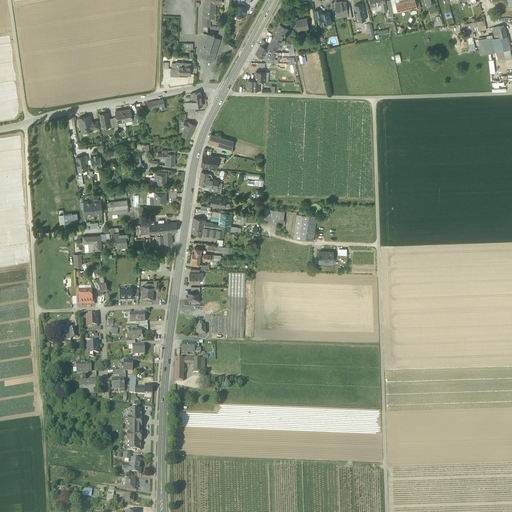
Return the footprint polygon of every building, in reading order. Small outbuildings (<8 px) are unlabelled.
[(205,0),(205,1),(206,1),(209,1),(209,3),(208,18),(214,18),(215,14),(214,14),(214,3),(220,4),(220,0),(205,0)] [(369,0),(370,6),(375,5),(381,4),(382,8),(383,12),(387,11),(385,3),(384,0),(369,0)] [(403,2),(405,10),(409,9),(409,11),(410,11),(416,9),(417,9),(415,2),(414,0),(409,0),(410,1),(403,2)] [(338,12),(339,16),(344,15),(344,16),(346,16),(348,15),(347,7),(346,5),(345,2),(335,4),(336,9),(334,9),(335,13),(338,12)] [(403,2),(399,3),(395,4),(396,5),(397,12),(403,11),(405,10),(403,2)] [(354,10),(356,22),(365,20),(362,4),(354,5),(355,10),(354,10)] [(234,15),(244,17),(244,13),(245,13),(246,8),(245,8),(246,7),(237,6),(236,9),(235,9),(234,15)] [(321,25),(322,26),(326,25),(327,24),(331,23),(329,13),(325,13),(322,13),(322,14),(321,14),(318,15),(319,19),(320,25),(321,25)] [(297,30),(302,30),(302,29),(308,28),(306,18),(303,19),(303,20),(296,21),(295,21),(296,25),(297,30)] [(463,24),(464,33),(471,32),(473,32),(480,30),(479,22),(463,24)] [(278,29),(273,37),(280,41),(287,28),(280,25),(277,29),(278,29)] [(494,35),(494,38),(499,37),(506,36),(504,26),(492,27),(492,28),(493,35),(494,35)] [(375,36),(372,28),(365,30),(368,40),(374,38),(374,36),(375,36)] [(207,33),(205,37),(206,37),(204,46),(203,52),(201,51),(200,55),(212,59),(216,46),(218,46),(221,39),(214,37),(214,36),(208,33),(207,33)] [(495,52),(497,52),(509,50),(509,49),(506,36),(499,37),(494,38),(493,39),(492,39),(495,52)] [(273,37),(267,49),(268,49),(269,50),(270,50),(273,52),(275,48),(276,49),(279,45),(278,44),(280,41),(273,37)] [(488,53),(495,52),(492,39),(478,41),(480,55),(488,53)] [(266,53),(268,49),(267,49),(260,45),(255,54),(263,58),(263,57),(266,53)] [(510,57),(509,50),(497,52),(498,59),(510,57)] [(191,67),(190,67),(179,66),(179,69),(179,74),(190,75),(191,67)] [(261,81),(265,81),(265,72),(256,72),(255,77),(255,80),(261,81)] [(261,84),(261,81),(255,80),(248,80),(248,84),(246,84),(246,89),(250,90),(251,91),(254,91),(255,90),(260,90),(261,84)] [(191,101),(201,100),(200,92),(197,93),(193,93),(190,94),(191,96),(191,101)] [(151,101),(153,108),(160,106),(165,105),(163,99),(151,101)] [(130,109),(123,110),(125,121),(132,120),(131,115),(130,109)] [(118,122),(125,121),(123,110),(116,111),(117,117),(118,123),(118,122)] [(100,114),(102,127),(110,125),(109,119),(108,113),(100,114)] [(81,126),(82,132),(87,131),(87,130),(92,129),(91,122),(90,116),(79,118),(81,124),(80,124),(79,125),(80,126),(81,126)] [(92,129),(99,128),(98,121),(91,122),(92,129)] [(182,135),(189,138),(192,133),(191,133),(195,125),(185,121),(183,126),(185,127),(184,130),(182,135)] [(232,149),(233,141),(210,134),(208,141),(232,149)] [(232,149),(208,141),(208,143),(232,150),(232,149)] [(241,142),(233,141),(232,149),(240,150),(241,142)] [(167,165),(175,165),(175,154),(167,153),(167,157),(167,165)] [(95,167),(96,169),(99,168),(99,167),(102,166),(101,156),(97,157),(97,154),(94,155),(94,157),(91,158),(92,168),(95,167)] [(201,166),(209,167),(210,155),(203,154),(201,166)] [(210,155),(209,167),(217,168),(218,163),(218,160),(224,161),(224,157),(210,155)] [(76,157),(78,170),(81,169),(81,170),(82,171),(86,170),(86,163),(84,156),(76,157)] [(155,172),(155,175),(157,176),(157,184),(166,185),(167,172),(155,172)] [(217,187),(218,183),(213,182),(213,180),(213,179),(211,174),(208,173),(201,172),(199,184),(202,185),(210,186),(217,187)] [(111,187),(114,187),(116,186),(118,183),(117,180),(115,178),(111,178),(109,179),(108,182),(108,185),(111,187)] [(209,191),(218,193),(218,190),(221,190),(222,183),(218,183),(217,187),(210,186),(209,191)] [(154,192),(154,197),(154,204),(166,204),(166,198),(165,198),(165,192),(154,192)] [(211,205),(224,207),(225,202),(225,197),(212,195),(211,205)] [(100,200),(92,201),(93,215),(102,214),(101,207),(100,200)] [(107,202),(108,210),(127,208),(128,208),(127,200),(107,202)] [(85,215),(93,215),(92,201),(84,202),(84,208),(85,215)] [(320,205),(317,203),(313,204),(310,206),(310,210),(311,214),(314,215),(318,215),(321,212),(322,209),(320,205)] [(263,219),(283,222),(284,211),(264,208),(263,219)] [(219,221),(231,222),(231,214),(220,212),(220,217),(219,221)] [(73,222),(72,213),(59,215),(60,224),(65,223),(73,222)] [(293,238),(305,240),(309,215),(296,213),(293,238)] [(317,216),(309,215),(305,240),(313,241),(317,216)] [(193,218),(192,225),(204,227),(205,222),(205,220),(193,218)] [(230,231),(230,226),(231,222),(219,221),(219,225),(218,229),(218,230),(224,230),(230,231)] [(158,236),(163,235),(163,232),(171,231),(174,231),(177,231),(176,223),(149,225),(150,233),(154,233),(158,233),(158,236)] [(140,226),(140,234),(150,233),(149,225),(140,226)] [(203,234),(203,233),(204,227),(192,225),(191,232),(203,234)] [(172,244),(172,234),(171,231),(163,232),(163,235),(164,244),(172,244)] [(117,243),(117,247),(127,246),(126,238),(129,238),(128,232),(116,233),(113,233),(114,238),(116,238),(117,243)] [(156,237),(157,245),(164,244),(163,235),(158,236),(158,233),(154,233),(155,237),(156,237)] [(100,235),(90,236),(91,243),(94,243),(94,250),(100,249),(99,240),(100,240),(100,235)] [(192,252),(192,255),(203,257),(203,255),(201,255),(202,248),(195,247),(194,252),(192,252)] [(328,263),(333,263),(333,252),(319,251),(319,262),(328,262),(328,263)] [(203,259),(203,257),(192,255),(191,259),(193,259),(192,264),(199,265),(200,258),(203,259)] [(243,339),(243,337),(245,282),(245,273),(229,272),(227,318),(227,335),(227,339),(243,339)] [(189,283),(198,283),(198,279),(200,279),(200,273),(199,273),(190,273),(189,283)] [(97,284),(101,294),(107,292),(104,282),(101,283),(97,284)] [(142,301),(152,301),(153,290),(153,287),(143,287),(142,301)] [(120,300),(132,300),(132,299),(132,290),(132,288),(120,289),(120,300)] [(191,293),(187,292),(187,296),(187,300),(187,303),(199,303),(199,297),(197,296),(197,293),(191,293)] [(204,305),(205,311),(218,309),(217,303),(204,305)] [(130,317),(131,323),(139,322),(145,322),(144,313),(130,313),(130,317)] [(87,319),(87,326),(97,326),(97,315),(92,316),(86,316),(87,319)] [(227,318),(214,317),(214,334),(227,335),(227,318)] [(70,339),(78,337),(76,329),(68,331),(69,334),(70,339)] [(128,338),(128,339),(139,338),(139,336),(142,336),(141,332),(141,329),(128,329),(128,334),(129,334),(129,338),(128,338)] [(88,350),(88,353),(93,353),(99,353),(98,343),(93,343),(88,343),(88,350)] [(187,352),(192,353),(192,348),(194,348),(194,344),(191,343),(182,343),(182,351),(187,351),(187,352)] [(133,354),(133,355),(144,354),(144,345),(135,345),(133,345),(133,350),(134,350),(135,354),(133,354)] [(175,359),(175,367),(179,367),(183,367),(184,363),(184,359),(175,359)] [(126,371),(132,372),(133,363),(129,362),(129,361),(123,361),(123,371),(126,371)] [(76,368),(76,373),(88,372),(91,372),(91,366),(89,366),(89,363),(77,363),(77,368),(76,368)] [(183,381),(183,371),(179,371),(179,367),(175,367),(175,381),(183,381)] [(112,380),(112,390),(124,389),(124,381),(124,379),(119,380),(112,380)] [(80,382),(81,393),(94,392),(93,381),(80,382)] [(144,393),(152,394),(152,390),(153,386),(144,385),(144,390),(144,393)] [(133,451),(135,451),(136,450),(140,450),(141,410),(137,409),(136,408),(134,408),(133,409),(128,409),(128,410),(130,410),(130,418),(128,418),(127,425),(129,425),(129,429),(127,429),(127,430),(129,430),(129,434),(127,434),(127,441),(129,441),(129,450),(127,450),(132,450),(133,451)] [(137,474),(139,475),(140,473),(140,472),(139,471),(139,467),(141,467),(141,465),(140,464),(140,460),(131,459),(130,468),(128,467),(124,466),(124,471),(136,473),(137,474)] [(125,489),(134,490),(135,481),(126,480),(126,483),(125,489)] [(83,488),(82,496),(91,497),(92,489),(83,488)]
